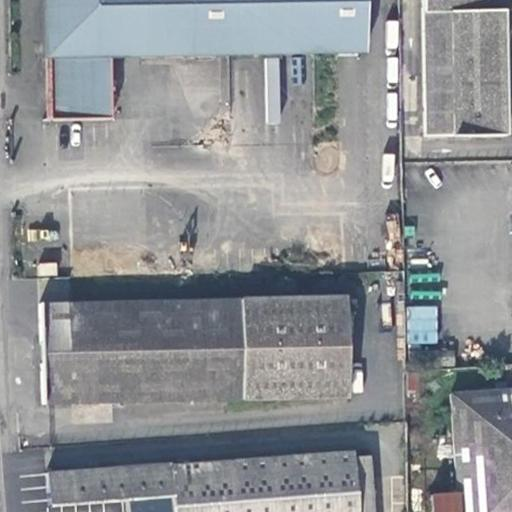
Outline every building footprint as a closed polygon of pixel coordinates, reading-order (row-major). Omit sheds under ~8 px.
[(110,59),(140,59),(256,57),(364,54),(363,0),(43,0),(45,60),(48,60),(49,121),(45,121),(45,122),(111,121),(110,59)] [(511,0),(422,0),(426,136),(511,135),(509,11),(511,10),(511,0)] [(56,265),(38,265),(39,276),(56,275),(56,265)] [(40,304),(44,403),(348,398),(344,297),(40,304)] [(407,375),(407,393),(416,392),(416,374),(407,375)] [(511,511),(511,390),(449,395),(455,493),(427,495),(428,511),(511,511)] [(354,511),(350,457),(350,452),(169,466),(169,462),(47,474),(49,508),(126,501),(126,511),(354,511)] [(371,511),(367,456),(350,457),(354,511),(371,511)]
